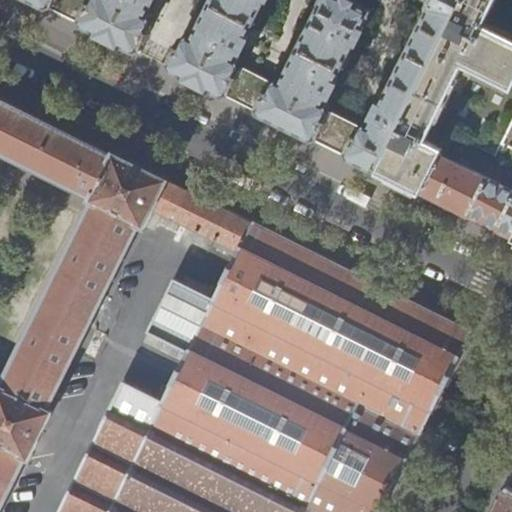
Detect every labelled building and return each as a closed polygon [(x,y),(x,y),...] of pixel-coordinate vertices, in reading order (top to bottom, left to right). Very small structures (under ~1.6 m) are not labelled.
[(84,25),(142,53),(144,49),(143,48),(155,23),(153,15),(148,12),(151,6),(152,6),(155,0),(34,0),(52,8),(60,12),(80,23),(84,25)] [(376,170),(461,0),(433,0),(382,102),(381,103),(374,118),(374,119),(372,123),(366,121),(359,124),(333,112),(331,104),(326,102),(330,95),(331,95),(338,81),(337,80),(356,41),(357,41),(364,27),(364,25),(372,9),(353,0),(324,0),(321,6),(320,6),(312,21),(313,21),(292,58),(284,72),(285,73),(281,79),(278,78),(271,80),(243,66),(240,59),(236,56),(238,50),(240,51),(247,36),(246,35),(264,0),(211,0),(205,13),(204,13),(197,27),(194,35),(189,33),(181,36),(168,63),(168,62),(166,66),(188,76),(242,103),(293,129),(338,151),(369,166),(376,170)] [(511,0),(461,0),(376,170),(394,179),(421,193),(440,154),(451,133),(498,155),(497,157),(498,158),(505,144),(511,129),(511,0)] [(0,511),(382,511),(389,498),(331,468),(345,440),(383,459),(400,424),(421,434),(473,331),(252,221),(211,201),(173,181),(114,152),(114,154),(0,98),(0,511)] [(511,238),(511,237),(511,190),(493,181),(495,176),(490,173),(488,178),(466,167),(467,164),(460,160),(458,164),(440,154),(421,193),(442,203),(491,227),(511,238)] [(511,511),(511,485),(509,484),(494,511),(511,511)]
